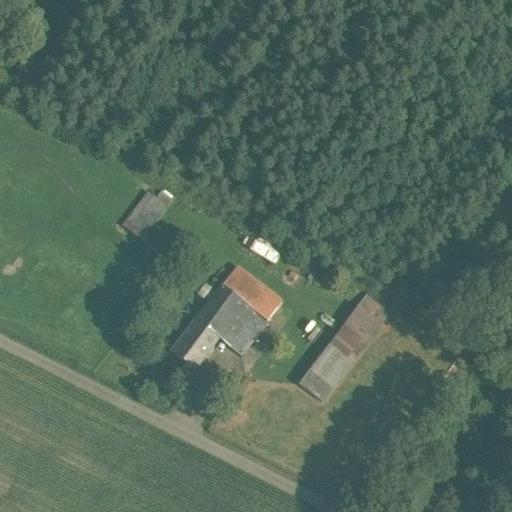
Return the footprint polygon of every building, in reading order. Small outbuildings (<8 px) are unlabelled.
[(122,226),(143,241),(169,206),(147,191),(122,226)] [(167,219),(172,210),(167,207),(146,244),(159,251),(174,224),(167,219)] [(256,316),(267,324),(283,304),(236,269),(222,288),(244,305),(251,310),(250,311),(256,316)] [(194,371),(218,340),(244,305),(222,288),(171,354),(194,371)] [(241,358),(267,324),(256,316),(231,350),(241,358)] [(321,404),(368,341),(344,324),(298,387),(321,404)]
